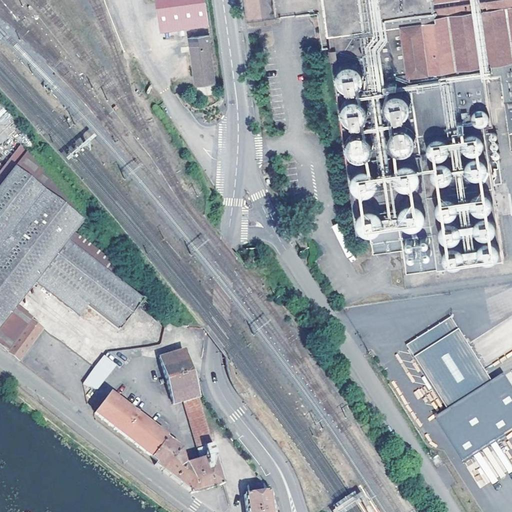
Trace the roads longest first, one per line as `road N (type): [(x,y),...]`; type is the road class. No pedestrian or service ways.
road 1 (unclassified): [(280,239),(454,511)]
road 2 (secondary): [(294,511),(278,466),(215,375),(229,236)]
road 3 (unclassified): [(0,360),(203,511)]
road 4 (secondary): [(237,155),(222,0)]
road 5 (unknown): [(218,384),(174,339),(123,370)]
